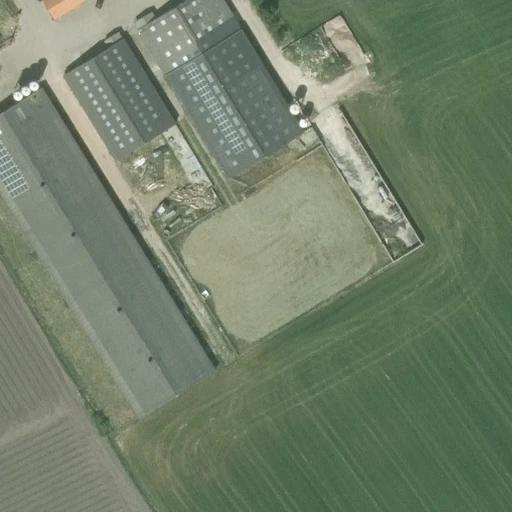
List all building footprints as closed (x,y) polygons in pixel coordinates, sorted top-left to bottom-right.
[(42,0),(54,17),(81,0),(42,0)] [(225,178),(304,131),(222,0),(183,0),(136,30),(225,178)] [(269,0),(292,36),(332,10),(325,0),(269,0)] [(115,158),(175,123),(118,31),(104,39),(107,46),(64,76),(115,158)] [(21,67),(2,83),(10,93),(29,77),(21,67)] [(0,195),(136,417),(215,368),(41,87),(0,112),(0,195)] [(314,146),(329,140),(319,113),(304,118),(314,146)]
